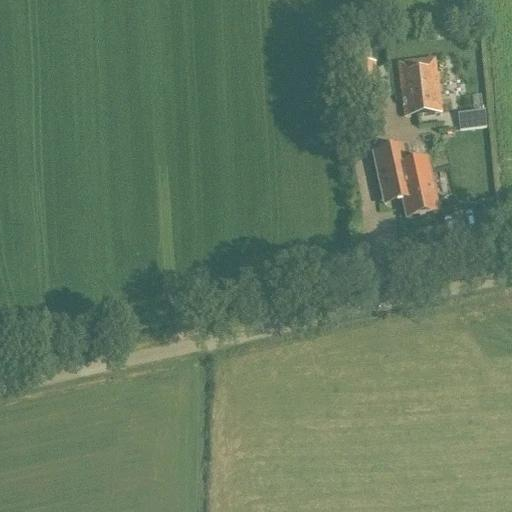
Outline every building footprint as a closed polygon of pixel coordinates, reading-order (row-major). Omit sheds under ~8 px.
[(405,119),(439,115),(433,61),(398,66),(405,119)] [(372,66),(351,66),(352,89),(373,89),(372,66)] [(352,101),(352,109),(374,109),(374,101),(352,101)] [(481,114),(459,117),(460,131),(483,128),(481,114)] [(371,156),(383,209),(401,204),(405,222),(439,214),(427,162),(410,166),(406,148),(371,156)]
